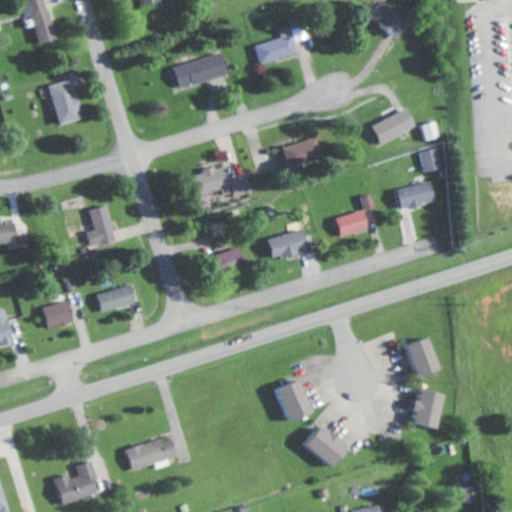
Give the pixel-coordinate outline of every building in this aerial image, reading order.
[(35,16),(44,44),(61,39),(48,0),(30,0),(24,2),(29,18),(35,16)] [(409,17),(381,1),(372,17),(399,33),(409,17)] [(258,44),(262,62),(299,54),(293,28),(285,30),(287,37),(258,44)] [(176,64),(181,87),(231,76),(226,53),(176,64)] [(84,118),(80,104),(81,104),(73,79),(51,85),(63,124),(84,118)] [(374,122),(381,142),(417,128),(410,109),(374,122)] [(423,124),(427,140),(439,137),(436,121),(423,124)] [(325,154),(318,136),(281,149),(288,168),(325,154)] [(424,171),(442,169),(439,148),(420,151),(424,171)] [(201,195),(220,190),(223,199),(252,191),(248,174),(233,178),(229,164),(196,173),(201,195)] [(403,208),(438,201),(434,181),(399,188),(403,208)] [(364,208),(333,220),(340,239),(373,227),(367,210),(376,207),(371,193),(360,198),(364,208)] [(109,205),(91,209),(97,237),(87,240),(89,248),(118,241),(109,205)] [(0,222),(0,243),(20,242),(19,221),(0,222)] [(270,238),(276,259),(301,252),(300,249),(309,246),(303,229),(270,238)] [(249,262),(243,245),(218,254),(224,271),(249,262)] [(104,312),(139,302),(134,284),(99,293),(104,312)] [(76,321),(70,300),(45,307),(51,328),(76,321)] [(0,342),(3,342),(4,345),(16,342),(6,309),(0,310),(0,342)] [(423,377),(445,369),(434,337),(412,345),(423,377)] [(294,421),(316,413),(305,380),(283,388),(294,421)] [(448,392),(424,388),(418,423),(442,427),(448,392)] [(323,423),(307,442),(338,467),(354,448),(323,423)] [(174,439),(165,442),(164,438),(128,449),(134,470),(179,456),(174,439)] [(102,493),(93,461),(78,465),(80,473),(58,479),(64,503),(102,493)] [(462,490),(477,486),(473,472),(459,475),(462,490)] [(0,511),(4,511),(11,511),(1,475),(0,475),(0,511)]
